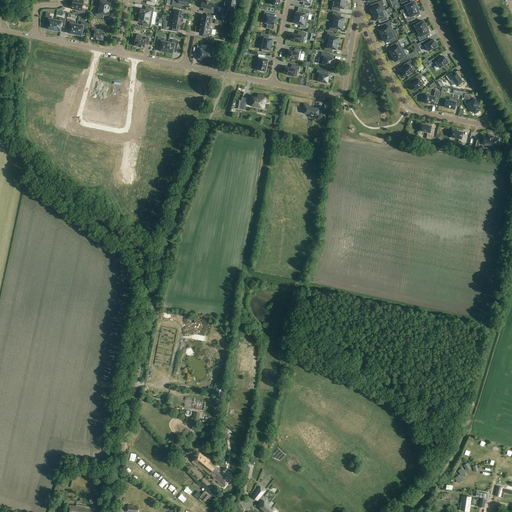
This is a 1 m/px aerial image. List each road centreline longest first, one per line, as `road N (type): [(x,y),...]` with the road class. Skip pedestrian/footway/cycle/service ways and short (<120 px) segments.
road 1 (unknown): [(400,511),(458,437),(487,323)]
road 2 (residential): [(97,49),(80,119),(118,131),(128,124),(135,56)]
road 3 (residential): [(363,15),(409,108),(481,124),(489,119)]
road 4 (residential): [(424,0),(491,108),(489,119)]
